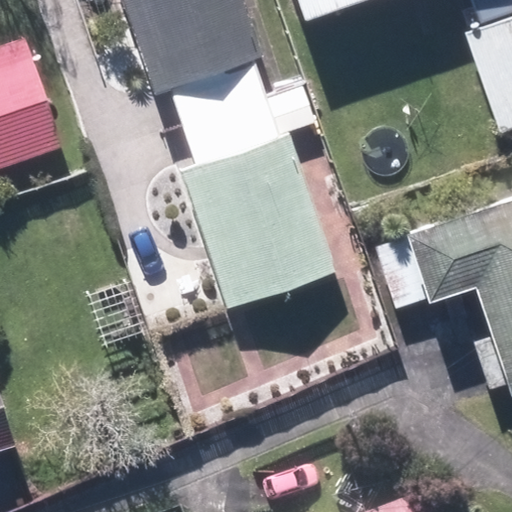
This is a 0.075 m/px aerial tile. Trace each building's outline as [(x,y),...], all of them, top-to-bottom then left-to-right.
[(245,0),(126,0),(156,88),(171,83),(197,161),(182,166),(228,300),(334,265),(289,130),(278,133),(252,56),(263,52),(245,0)] [(511,15),(468,31),(502,126),(511,122),(511,15)] [(0,163),(58,144),(20,36),(0,42),(0,163)] [(511,186),(408,221),(430,286),(476,270),(511,378),(511,186)] [(0,440),(15,436),(0,389),(0,440)] [(424,511),(419,499),(384,511),(424,511)]
